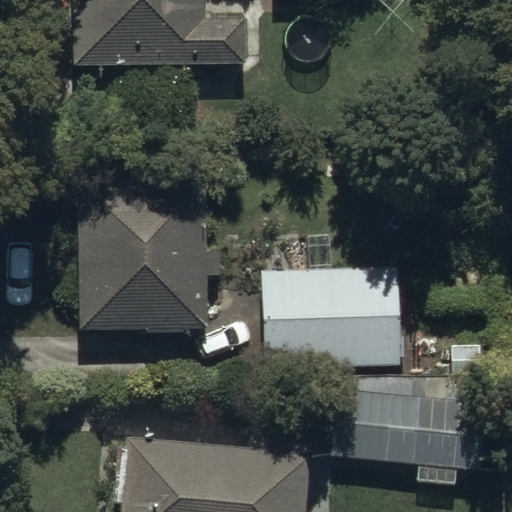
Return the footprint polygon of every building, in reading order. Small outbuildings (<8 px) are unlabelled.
[(72,0),(73,69),(250,67),(249,19),(207,19),(206,0),(72,0)] [(109,185),(80,186),(83,332),(147,331),(147,332),(207,331),(206,275),(219,275),(219,252),(208,252),(207,177),(165,178),(164,170),(109,171),(109,185)] [(396,268),(261,272),(264,371),(398,367),(396,268)] [(334,369),(327,458),(419,464),(418,484),(451,486),(452,471),(477,473),(482,403),(472,403),(474,379),(334,369)] [(303,511),(308,455),(125,439),(124,449),(116,448),(112,504),(118,504),(117,511),(303,511)]
